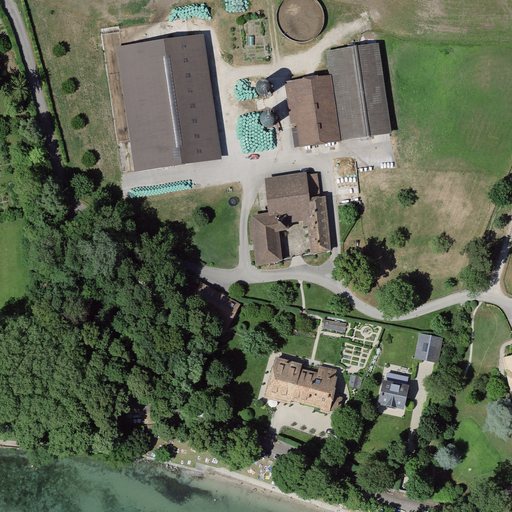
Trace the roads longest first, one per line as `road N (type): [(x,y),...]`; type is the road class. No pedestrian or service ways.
road 1 (residential): [(69,202),(115,373),(141,402),(403,503),(456,511),(511,496)]
road 2 (residential): [(69,202),(6,0)]
